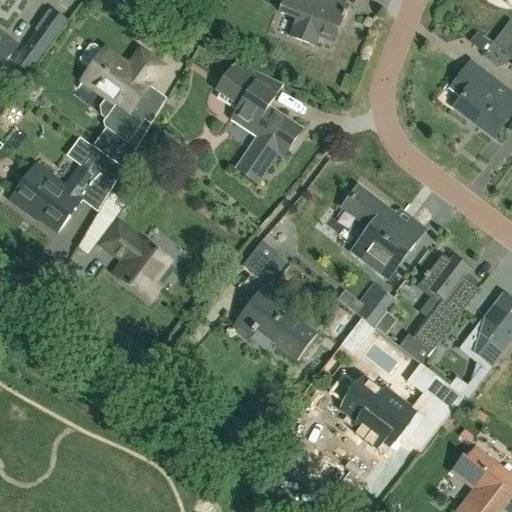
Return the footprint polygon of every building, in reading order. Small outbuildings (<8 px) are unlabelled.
[(319,0),(285,0),(280,15),(296,22),(290,38),(314,48),(318,38),(333,44),(339,31),(348,6),(332,0),(330,4),(319,0)] [(26,81),(67,24),(51,13),(23,51),(11,69),(26,81)] [(0,71),(18,47),(6,39),(5,40),(0,37),(0,71)] [(103,154),(124,170),(141,142),(151,126),(132,112),(149,88),(164,69),(153,61),(141,77),(133,72),(104,51),(103,53),(94,46),(89,47),(80,59),(81,64),(90,71),(82,82),(107,100),(116,106),(104,122),(103,123),(105,129),(106,130),(116,137),(103,154)] [(251,83),(257,74),(236,64),(224,82),(214,97),(237,112),(234,117),(260,135),(237,169),(258,183),(279,151),(285,155),(301,131),(267,108),(274,99),(251,83)] [(511,118),(511,95),(500,86),(471,64),(466,71),(451,90),(461,98),(454,108),(496,139),(503,130),(511,118)] [(251,83),(274,99),(282,86),(257,74),(251,83)] [(167,101),(149,88),(132,112),(151,126),(167,101)] [(118,181),(124,170),(103,154),(80,138),(65,157),(80,169),(96,180),(80,201),(82,203),(98,215),(113,191),(118,181)] [(96,180),(80,169),(65,189),(36,168),(10,202),(27,215),(28,213),(58,235),(82,203),(80,201),(96,180)] [(344,209),(369,228),(351,252),(380,275),(386,280),(422,232),(409,222),(406,226),(359,189),(344,209)] [(128,203),(113,191),(98,215),(76,251),(87,260),(99,243),(128,203)] [(170,261),(159,253),(144,242),(143,243),(119,225),(104,247),(113,254),(115,252),(131,265),(121,279),(151,302),(161,289),(153,283),(170,261)] [(262,244),(246,263),(263,275),(278,256),(262,244)] [(441,302),(413,340),(431,354),(467,307),(481,288),(481,287),(478,290),(475,288),(463,279),(465,276),(470,269),(454,257),(449,263),(441,257),(428,275),(427,274),(424,278),(425,279),(417,289),(418,290),(420,286),(441,302)] [(319,336),(287,311),(295,300),(270,280),(234,327),(251,340),(258,331),(275,344),(299,362),(319,336)] [(385,314),(395,302),(379,290),(372,285),(357,305),(362,310),(356,317),(361,321),(373,330),(385,314)] [(511,316),(510,315),(511,312),(511,300),(503,293),(483,319),(462,347),(493,370),(511,343),(511,316)] [(338,302),(356,317),(362,310),(357,305),(343,295),(338,302)] [(373,330),(387,340),(399,324),(385,314),(373,330)] [(355,330),(367,339),(374,331),(373,330),(361,321),(355,330)] [(413,340),(410,338),(401,350),(422,366),(431,354),(413,340)] [(409,408),(388,392),(392,388),(371,372),(362,383),(363,384),(345,408),(363,422),(355,432),(378,449),(395,427),(409,438),(423,419),(409,408)] [(438,431),(463,398),(460,396),(433,375),(409,408),(423,419),(438,431)] [(480,387),(472,381),(460,396),(463,398),(468,402),(480,387)] [(511,477),(475,449),(466,461),(457,472),(478,488),(460,511),(501,511),(502,511),(511,498),(511,477)] [(511,511),(511,498),(502,511),(511,511)]
